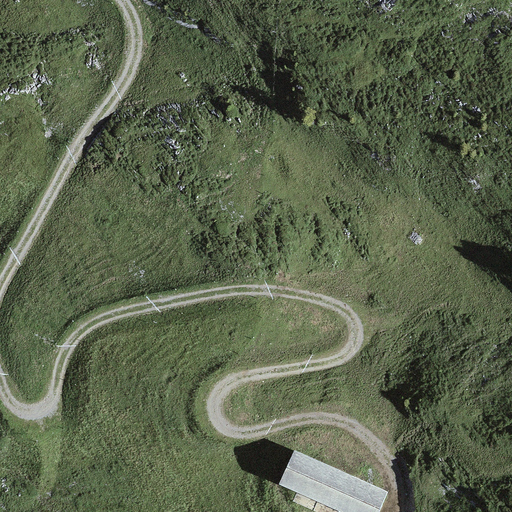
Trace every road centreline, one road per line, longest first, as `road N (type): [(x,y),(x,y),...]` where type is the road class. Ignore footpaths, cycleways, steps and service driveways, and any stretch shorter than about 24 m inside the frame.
road 1 (track): [(392,511),(391,471),(352,425),(305,419),(241,432),(218,423),(215,413),(215,401),(239,379),(343,357),(356,327),(333,304),(263,290),(122,313),(65,349),(52,399),(36,412),(17,405),(0,375)]
road 2 (track): [(0,287),(128,72),(135,26),(123,0)]
